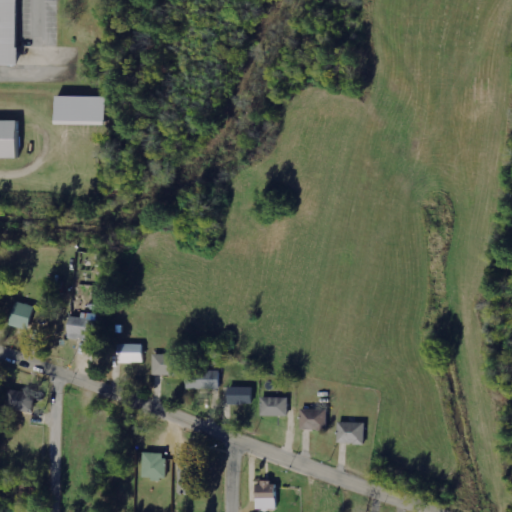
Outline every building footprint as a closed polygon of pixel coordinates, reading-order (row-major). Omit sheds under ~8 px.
[(14,0),(0,0),(0,66),(14,67),(14,0)] [(111,96),(63,96),(63,121),(112,121),(111,96)] [(16,122),(0,122),(0,161),(16,161),(16,122)] [(39,308),(20,302),(13,325),(32,331),(39,308)] [(73,339),(91,340),(91,335),(101,335),(102,314),(85,313),(85,317),(74,317),(73,339)] [(123,363),(148,362),(147,343),(123,344),(123,363)] [(181,354),(156,355),(156,376),(181,375),(181,354)] [(190,390),(223,389),(223,370),(190,370),(190,390)] [(257,387),(232,386),(232,404),(256,405),(257,387)] [(38,392),(11,389),(8,409),(35,412),(38,392)] [(291,416),(292,398),(264,397),(264,416),(291,416)] [(304,429),(330,430),(330,410),(305,409),(304,429)] [(368,444),(369,423),(341,422),(341,444),(368,444)] [(146,478),(169,479),(170,453),(147,452),(146,478)] [(182,494),(204,494),(205,463),(183,462),(182,494)] [(281,509),(282,482),(261,481),(260,509),(281,509)]
